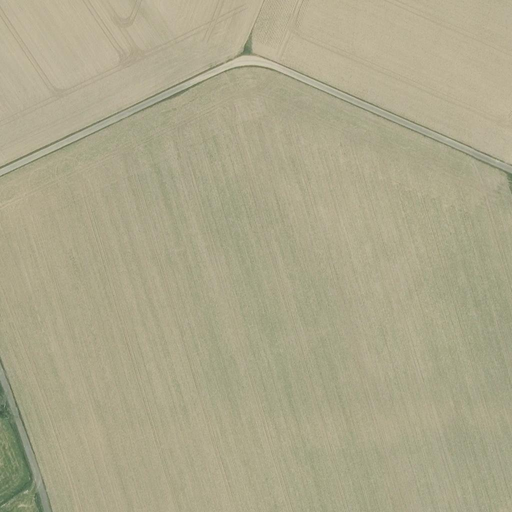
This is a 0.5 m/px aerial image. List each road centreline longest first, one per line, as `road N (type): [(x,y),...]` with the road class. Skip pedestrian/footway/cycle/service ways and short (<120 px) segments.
road 1 (unclassified): [(0,174),(254,60),(511,171)]
road 2 (unclassified): [(48,511),(0,362)]
